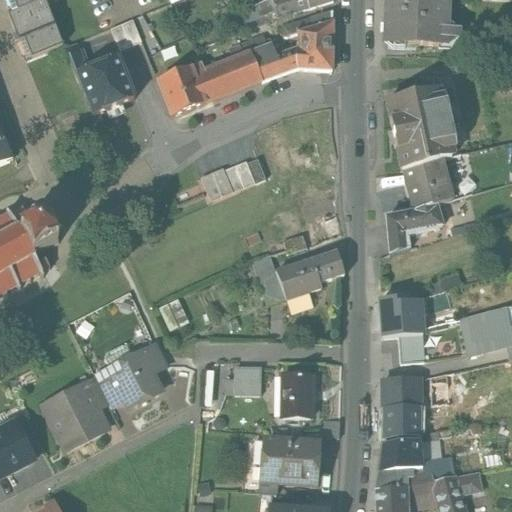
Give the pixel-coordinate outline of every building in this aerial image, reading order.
[(8,0),(14,13),(7,16),(25,62),(62,47),(44,2),(49,0),(8,0)] [(276,0),(275,0),(275,1),(271,2),(275,15),(277,21),(295,16),(308,13),(303,0),(276,0)] [(332,0),(303,0),(308,13),(334,4),(332,0)] [(424,0),(386,0),(385,25),(388,25),(387,41),(392,45),(393,44),(404,44),(404,46),(447,47),(451,43),(452,30),(445,26),(446,12),(450,8),(450,1),(437,0),(424,0)] [(271,2),(260,5),(240,14),(245,26),(275,15),(271,2)] [(230,9),(216,15),(219,23),(230,18),(234,17),(231,11),(230,9)] [(333,14),(310,21),(313,32),(333,26),(333,14)] [(310,21),(281,30),(285,41),(299,36),(313,32),(310,21)] [(313,32),(299,36),(299,51),(277,59),(273,47),(250,55),(262,85),(298,71),(332,72),(333,26),(313,32)] [(263,39),(228,53),(231,63),(250,55),(273,47),(270,43),(265,44),(263,39)] [(215,45),(195,53),(200,63),(218,56),(215,45)] [(79,48),(68,52),(78,78),(88,74),(86,69),(88,63),(84,53),(82,54),(79,48)] [(231,63),(205,73),(202,66),(157,82),(171,120),(262,85),(250,55),(231,63)] [(88,74),(78,78),(94,120),(135,104),(119,62),(88,74)] [(475,70),(432,80),(435,91),(436,91),(443,121),(448,120),(450,129),(445,130),(448,147),(490,138),(475,70)] [(435,91),(385,102),(401,173),(403,172),(421,169),(439,163),(439,162),(451,159),(448,147),(445,130),(450,129),(448,120),(443,121),(436,91),(435,91)] [(0,132),(0,166),(12,162),(0,132)] [(265,180),(256,159),(222,174),(221,171),(200,180),(211,204),(265,180)] [(439,163),(421,169),(403,172),(414,213),(436,207),(450,203),(439,163)] [(414,213),(385,219),(389,258),(409,252),(407,238),(417,236),(442,229),(436,207),(414,213)] [(0,298),(3,297),(5,299),(8,298),(6,295),(15,291),(17,295),(20,293),(18,289),(27,284),(28,287),(31,285),(30,283),(39,278),(41,282),(44,280),(42,276),(50,272),(41,254),(55,248),(59,246),(45,219),(40,222),(40,223),(31,227),(22,211),(11,217),(8,212),(5,214),(8,218),(0,222),(0,298)] [(472,228),(451,234),(452,239),(473,233),(472,228)] [(302,237),(283,243),(285,252),(286,257),(306,250),(303,241),(302,237)] [(336,254),(275,274),(285,303),(289,317),(313,309),(308,295),(321,290),(319,286),(344,277),(336,254)] [(275,274),(256,280),(266,309),(285,303),(275,274)] [(418,304),(395,306),(394,300),(380,302),(383,339),(421,338),(418,304)] [(157,311),(168,334),(188,325),(177,301),(157,311)] [(511,308),(459,316),(465,358),(507,353),(508,361),(511,360),(511,308)] [(153,349),(142,355),(153,376),(164,370),(153,349)] [(142,355),(108,372),(124,404),(128,411),(154,398),(156,389),(150,377),(153,376),(142,355)] [(108,372),(93,379),(108,408),(110,411),(124,404),(108,372)] [(260,372),(234,372),(234,399),(260,399),(260,372)] [(446,378),(430,381),(431,410),(448,408),(448,404),(447,396),(446,378)] [(94,380),(80,387),(82,392),(84,391),(96,415),(108,408),(94,380)] [(311,380),(283,380),(282,421),(310,422),(311,380)] [(420,383),(382,384),(382,410),(419,409),(419,405),(420,383)] [(82,392),(44,411),(64,452),(104,431),(96,415),(84,391),(82,392)] [(419,409),(382,410),(382,442),(401,442),(419,439),(419,418),(419,409)] [(40,451),(24,420),(13,426),(30,457),(40,451)] [(339,423),(319,422),(319,435),(338,440),(339,423)] [(13,426),(0,432),(0,464),(6,476),(7,478),(33,464),(30,457),(13,426)] [(437,435),(427,437),(428,446),(439,443),(437,435)] [(315,448),(271,444),(255,443),(254,449),(253,463),(259,469),(269,469),(268,483),(268,484),(276,485),(312,487),(315,448)] [(419,446),(381,447),(378,475),(375,492),(374,493),(405,493),(404,482),(405,482),(405,481),(405,474),(421,473),(419,446)] [(254,449),(246,448),(244,481),(268,483),(269,469),(259,469),(253,463),(254,449)] [(441,474),(417,479),(420,496),(434,493),(435,493),(434,487),(443,485),(442,479),(441,474)] [(417,479),(405,481),(405,482),(404,482),(405,493),(406,493),(406,501),(420,496),(417,479)] [(268,483),(244,481),(243,494),(271,496),(271,497),(275,497),(276,485),(268,484),(268,483)] [(443,485),(434,487),(435,493),(434,493),(437,504),(439,511),(462,511),(457,489),(454,482),(448,484),(443,485)] [(470,511),(464,488),(457,489),(462,511),(470,511)] [(271,496),(243,494),(243,495),(206,492),(204,511),(270,511),(271,497),(271,496)] [(405,493),(374,493),(375,511),(406,511),(406,501),(406,493),(405,493)] [(434,493),(420,496),(424,508),(437,504),(434,493)] [(420,496),(406,501),(406,511),(412,511),(424,508),(420,496)]
